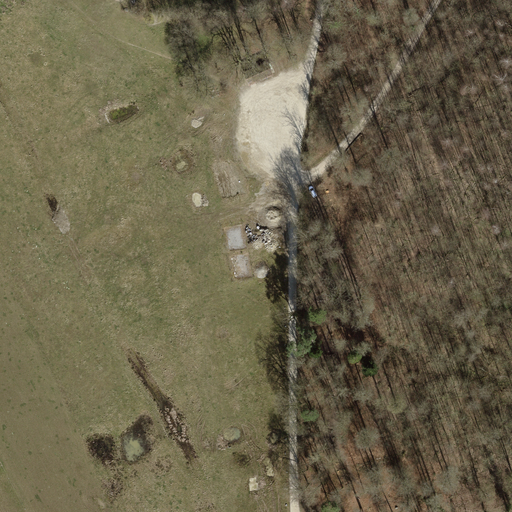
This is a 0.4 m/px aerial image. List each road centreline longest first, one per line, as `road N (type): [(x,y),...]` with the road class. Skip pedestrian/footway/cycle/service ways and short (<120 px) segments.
road 1 (track): [(438,0),(370,114),(300,186),(290,348),(295,511)]
road 2 (track): [(300,137),(242,89),(114,36),(71,0)]
road 3 (track): [(321,0),(300,186)]
